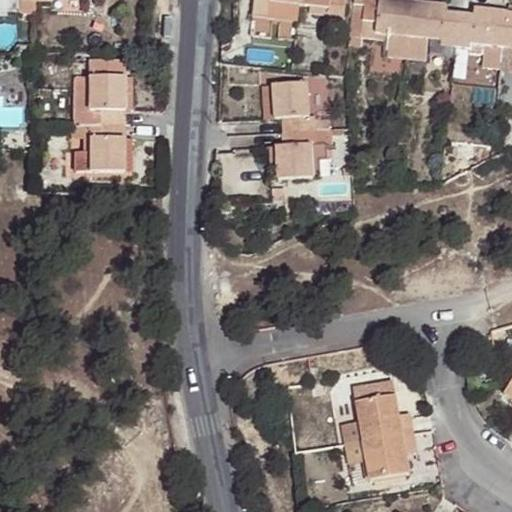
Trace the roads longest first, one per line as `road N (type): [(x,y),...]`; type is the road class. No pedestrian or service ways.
road 1 (residential): [(197,362),(427,319),(444,420),(458,439),(511,473)]
road 2 (residential): [(197,362),(187,309),(186,209),(195,0)]
road 3 (residential): [(219,511),(197,362)]
